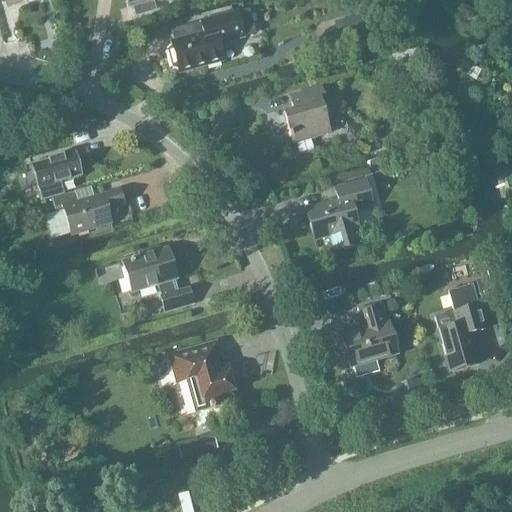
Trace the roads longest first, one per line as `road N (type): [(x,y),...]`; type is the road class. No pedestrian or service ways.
road 1 (residential): [(326,488),(271,295),(226,210),(132,120),(0,74)]
road 2 (residential): [(326,488),(511,428)]
